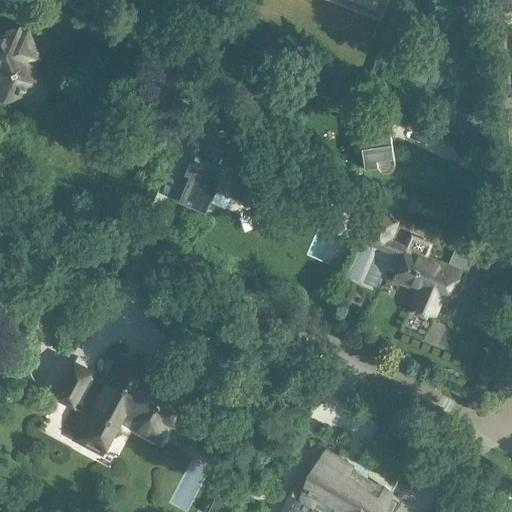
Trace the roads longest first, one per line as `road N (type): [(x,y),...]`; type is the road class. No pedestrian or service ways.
road 1 (residential): [(509,430),(0,186)]
road 2 (residential): [(511,172),(493,0)]
